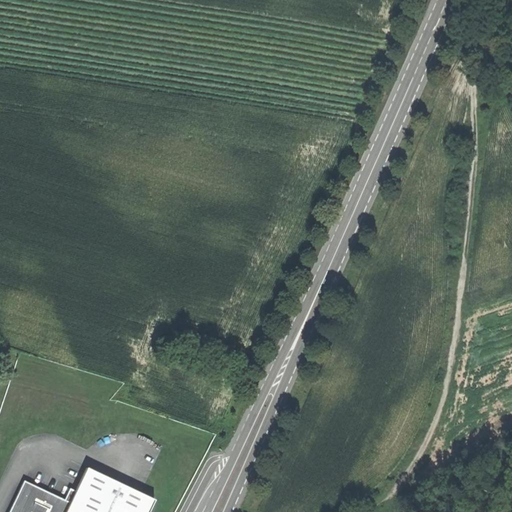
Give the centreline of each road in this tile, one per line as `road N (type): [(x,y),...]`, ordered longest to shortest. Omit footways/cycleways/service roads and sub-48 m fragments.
road 1 (secondary): [(307,314),(447,0)]
road 2 (secondary): [(307,314),(204,511)]
road 3 (secondary): [(228,511),(307,314)]
